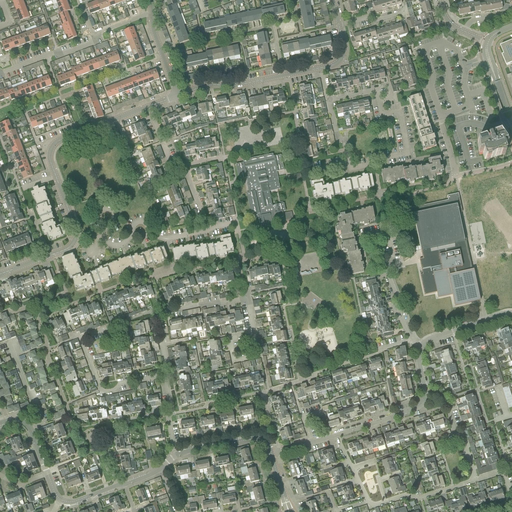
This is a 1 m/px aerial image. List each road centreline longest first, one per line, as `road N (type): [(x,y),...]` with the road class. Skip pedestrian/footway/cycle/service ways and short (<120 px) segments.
road 1 (residential): [(148,108),(52,146),(49,161),(75,241),(0,274)]
road 2 (residential): [(163,374),(102,390),(81,338),(123,322),(125,337)]
road 3 (residential): [(371,164),(407,154),(399,116),(383,115),(376,92),(327,102)]
road 4 (residential): [(163,374),(157,313),(245,299)]
road 5 (residential): [(245,299),(224,159)]
